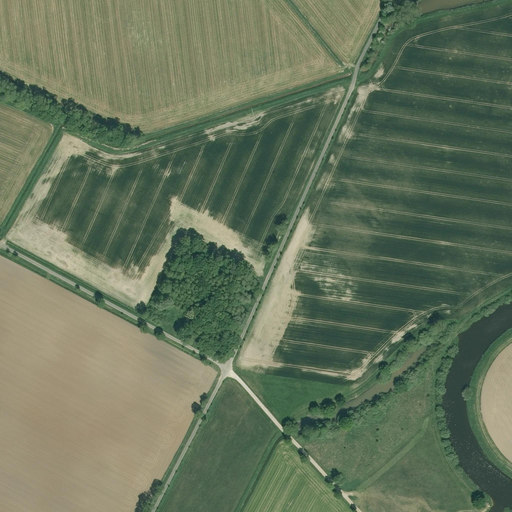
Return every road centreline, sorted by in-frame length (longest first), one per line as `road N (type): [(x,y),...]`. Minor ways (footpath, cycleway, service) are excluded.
road 1 (residential): [(156,511),(240,349),(394,0)]
road 2 (track): [(501,511),(464,487),(448,461),(434,429),(434,403),(438,364),(457,328),(511,289)]
road 3 (unknown): [(211,370),(0,251)]
road 4 (track): [(231,368),(358,511)]
